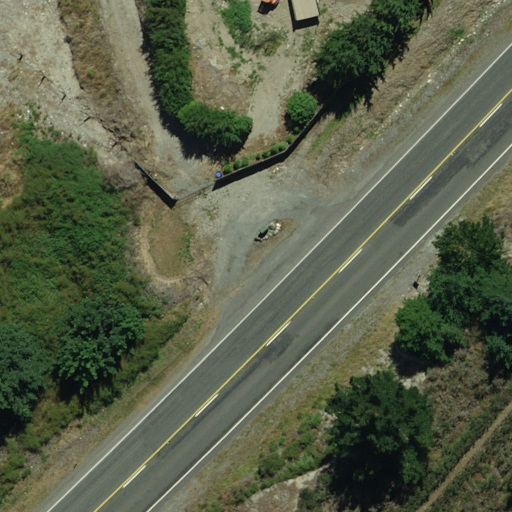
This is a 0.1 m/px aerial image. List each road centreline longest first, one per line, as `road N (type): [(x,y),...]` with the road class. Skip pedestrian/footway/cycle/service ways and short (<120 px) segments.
road 1 (trunk): [(511,92),(266,349),(96,511)]
road 2 (track): [(220,393),(83,82),(62,0)]
